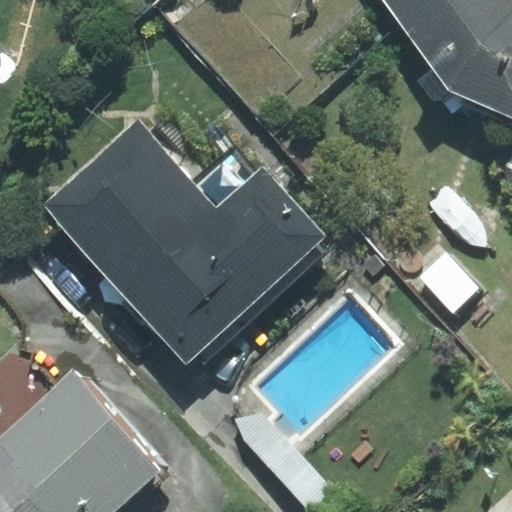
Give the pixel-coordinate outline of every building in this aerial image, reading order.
[(511,105),(511,0),(401,0),(465,71),(450,84),(469,105),(483,93),(511,105)] [(245,213),(157,119),(66,203),(149,293),(137,303),(159,327),(171,317),(218,368),(357,241),(292,170),(245,213)] [(485,289),(451,253),(422,279),(455,315),(485,289)] [(12,443),(73,511),(160,511),(193,482),(93,370),(12,443)] [(0,511),(73,511),(12,443),(0,453),(0,511)]
